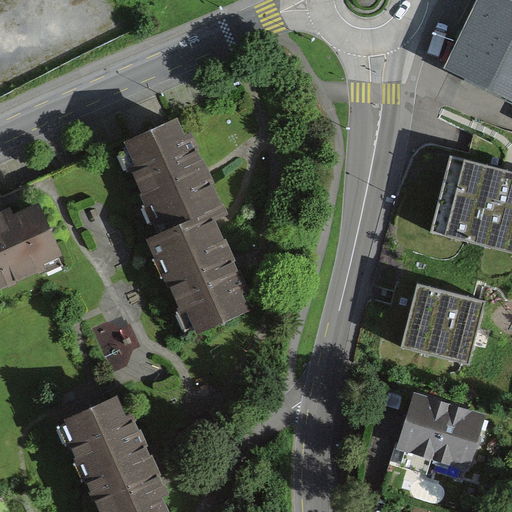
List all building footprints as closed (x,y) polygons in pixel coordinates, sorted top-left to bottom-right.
[(511,102),(511,7),(497,0),(476,0),(441,73),(510,106),(511,102)] [(192,112),(129,139),(166,228),(218,207),(230,202),(192,112)] [(511,159),(439,138),(415,234),(511,262),(511,159)] [(0,285),(51,264),(48,257),(69,248),(47,196),(21,207),(18,201),(0,208),(0,285)] [(166,228),(154,233),(194,329),(258,303),(218,207),(166,228)] [(511,288),(411,259),(388,355),(496,386),(511,328),(511,288)] [(95,330),(111,367),(144,352),(127,315),(95,330)] [(180,511),(130,391),(70,416),(109,511),(180,511)] [(449,411),(417,402),(403,449),(435,459),(449,411)] [(481,421),(449,411),(435,459),(467,468),(481,421)]
